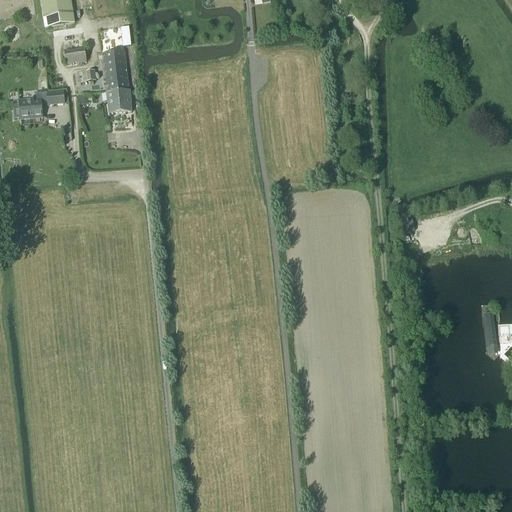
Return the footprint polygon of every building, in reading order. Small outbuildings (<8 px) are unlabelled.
[(39,0),(44,30),(75,25),(70,0),(39,0)] [(65,66),(86,63),(84,48),(63,52),(65,66)] [(129,92),(124,54),(101,56),(106,94),(129,92)] [(75,85),(95,82),(94,73),(74,76),(75,85)] [(129,92),(106,94),(105,94),(108,116),(131,114),(130,92),(129,92)] [(42,120),(41,103),(47,103),(47,107),(64,105),(63,94),(47,95),(46,93),(34,95),(35,101),(18,103),(19,108),(12,109),(13,120),(20,120),(20,122),(42,120)] [(496,346),(492,321),(492,315),(482,316),(486,347),(496,346)]
